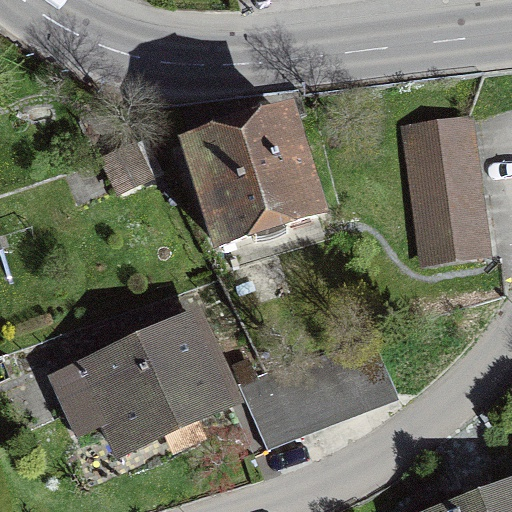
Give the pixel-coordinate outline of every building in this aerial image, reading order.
[(189,150),(219,247),(318,216),(287,119),(254,130),(251,122),(221,132),(223,139),(189,150)] [(468,122),(407,130),(424,263),(485,255),(468,122)] [(106,168),(125,203),(161,182),(142,148),(106,168)] [(231,403),(194,320),(54,383),(78,436),(108,422),(121,452),(231,403)] [(268,373),(265,374),(297,437),(298,433),(334,422),(333,418),(396,395),(374,341),(268,373)] [(268,446),(297,437),(265,374),(238,386),(265,447),(268,446)] [(511,511),(511,491),(455,511),(511,511)]
